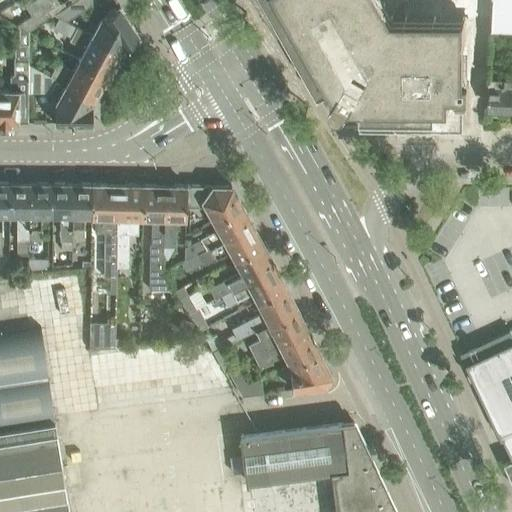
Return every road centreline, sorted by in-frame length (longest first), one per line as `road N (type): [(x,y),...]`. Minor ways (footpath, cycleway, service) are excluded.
road 1 (secondary): [(224,97),(439,511)]
road 2 (secondary): [(489,511),(370,263)]
road 3 (secondary): [(370,263),(260,75)]
road 4 (unclassified): [(370,263),(384,202),(417,174),(486,152),(511,153)]
road 5 (tertiary): [(115,144),(141,146),(224,97)]
